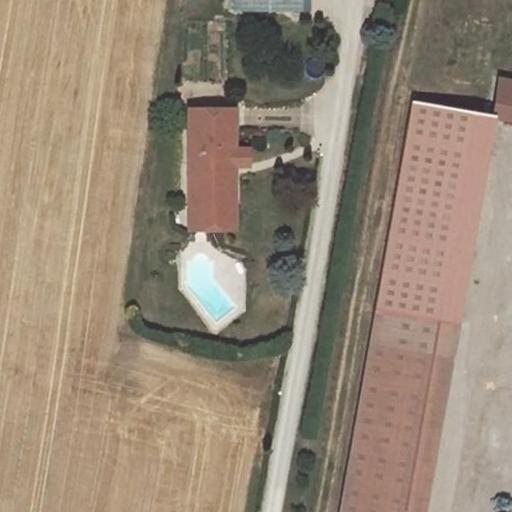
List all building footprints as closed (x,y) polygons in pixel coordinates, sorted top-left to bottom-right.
[(305,0),(238,0),(239,16),(306,15),(305,0)] [(511,78),(499,76),(493,115),(511,118),(511,78)] [(412,105),(340,511),(402,511),(472,116),(412,105)] [(233,107),(189,108),(189,208),(215,207),(223,192),(223,182),(233,182),(233,162),(233,148),(233,107)] [(423,511),(493,119),(472,116),(402,511),(423,511)] [(247,148),(233,148),(233,162),(247,162),(247,148)] [(233,227),(233,182),(223,182),(223,192),(215,207),(189,208),(189,228),(233,227)]
